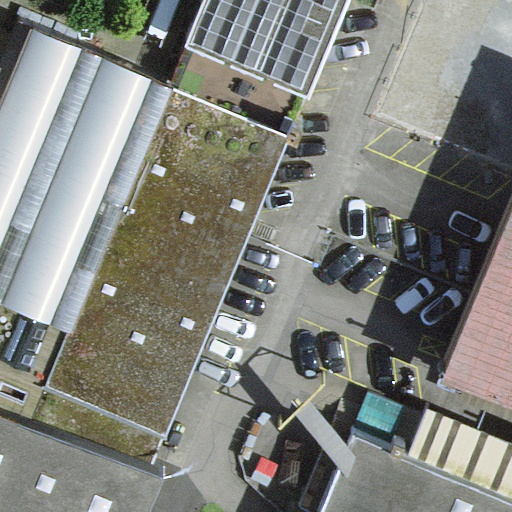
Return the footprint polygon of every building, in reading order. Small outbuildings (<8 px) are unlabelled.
[(206,0),(189,41),(319,94),(356,0),(206,0)] [(293,126),(33,23),(0,104),(0,403),(153,462),(293,126)] [(511,199),(441,375),(511,403),(511,199)] [(148,511),(160,485),(0,417),(0,511),(148,511)] [(511,511),(511,499),(388,446),(372,485),(344,474),(327,511),(511,511)]
